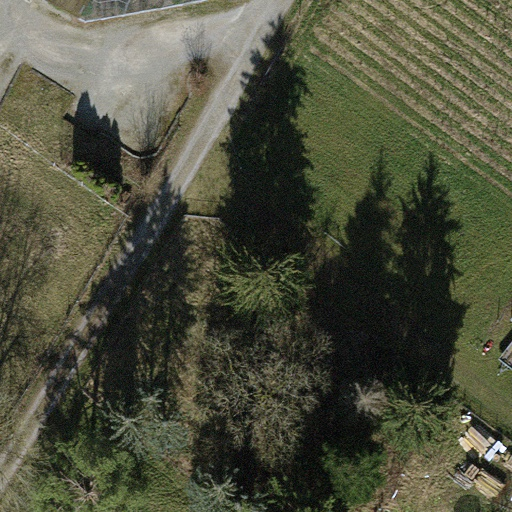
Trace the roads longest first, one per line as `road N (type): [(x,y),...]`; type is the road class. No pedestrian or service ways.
road 1 (residential): [(266,18),(188,167),(0,479)]
road 2 (track): [(188,167),(511,410)]
road 3 (residential): [(0,20),(78,53),(266,18)]
